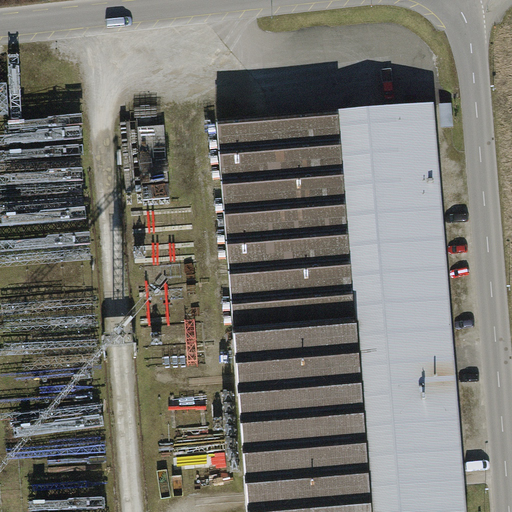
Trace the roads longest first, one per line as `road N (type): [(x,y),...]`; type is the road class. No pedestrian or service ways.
road 1 (unclassified): [(458,0),(473,57),(510,511)]
road 2 (unknown): [(110,15),(129,237),(136,511)]
road 3 (unclassified): [(0,26),(252,0)]
